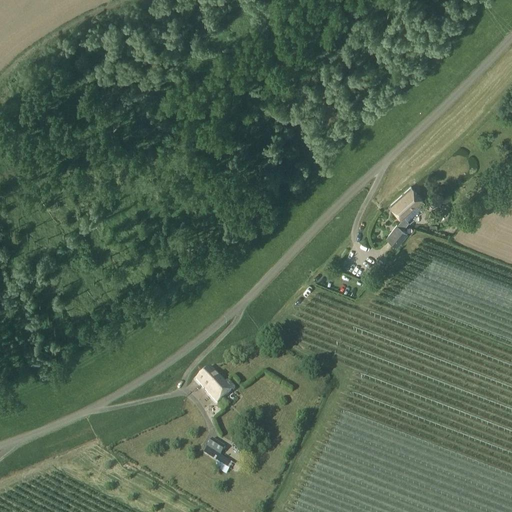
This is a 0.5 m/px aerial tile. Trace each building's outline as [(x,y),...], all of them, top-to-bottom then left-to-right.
[(423,200),(411,187),(390,205),(402,219),(397,225),(396,225),(386,238),(397,247),(408,233),(403,230),(409,222),(405,217),(423,200)] [(356,242),(350,255),(360,260),(366,248),(356,242)] [(379,260),(371,269),(376,273),(383,263),(379,260)] [(373,276),(368,272),(364,278),(369,282),(373,276)] [(224,384),(210,368),(196,380),(217,404),(236,388),(229,380),(224,384)] [(226,448),(212,439),(203,454),(217,463),(215,466),(226,474),(229,470),(222,465),(226,459),(221,456),(226,448)]
